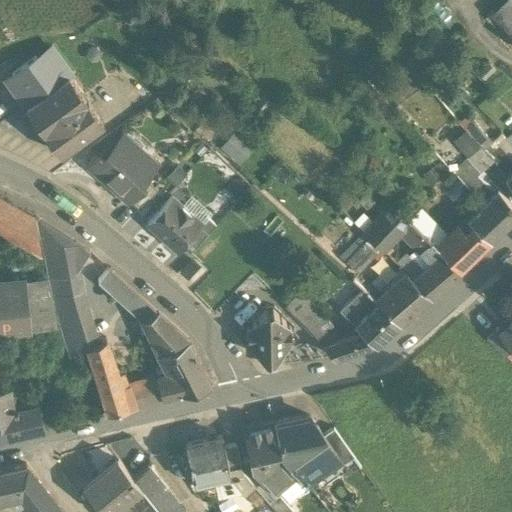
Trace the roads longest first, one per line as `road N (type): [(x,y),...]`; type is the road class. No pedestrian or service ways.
road 1 (residential): [(0,177),(48,195),(201,334),(245,398)]
road 2 (secondary): [(245,398),(353,374),(421,339),(511,256)]
road 3 (secondary): [(0,456),(245,398)]
